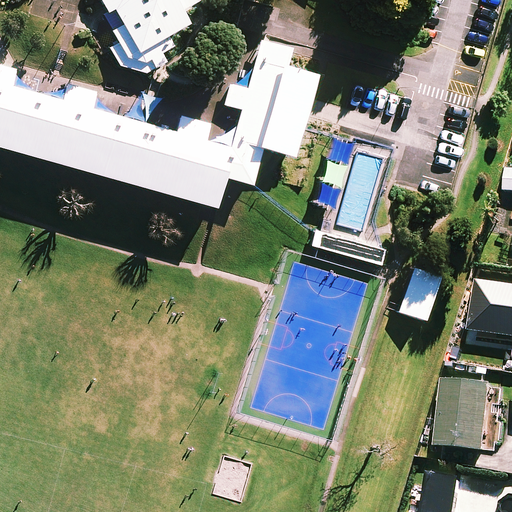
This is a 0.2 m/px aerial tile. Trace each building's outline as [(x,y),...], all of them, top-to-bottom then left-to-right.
[(98,0),(105,11),(111,8),(121,25),(110,31),(118,44),(110,50),(119,65),(144,72),(164,61),(159,53),(172,45),(166,35),(186,23),(179,10),(195,0),(98,0)] [(277,37),(250,30),(222,130),(283,147),(305,68),(271,59),(277,37)] [(220,138),(0,77),(0,140),(204,196),(220,138)] [(351,124),(331,119),(313,184),(333,189),(351,124)] [(314,227),(308,245),(378,267),(384,248),(314,227)] [(434,256),(407,249),(394,297),(421,304),(434,256)] [(493,382),(443,377),(436,446),(486,451),(493,382)]
